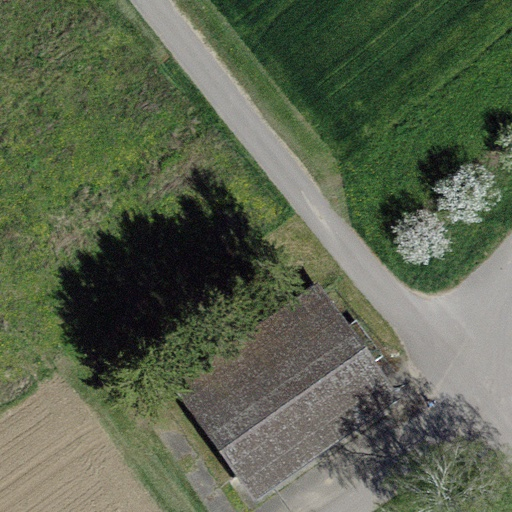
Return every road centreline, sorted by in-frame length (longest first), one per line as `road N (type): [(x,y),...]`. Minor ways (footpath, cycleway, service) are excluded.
road 1 (track): [(455,397),(144,0)]
road 2 (track): [(455,397),(387,482),(347,511)]
